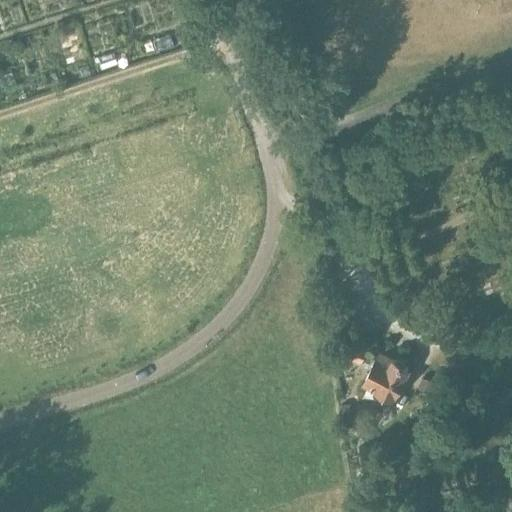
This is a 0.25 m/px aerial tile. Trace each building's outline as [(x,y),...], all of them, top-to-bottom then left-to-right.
[(327,191),(336,197),(347,183),(339,176),(327,191)] [(342,342),(339,352),(362,360),(365,350),(342,342)] [(377,356),(363,382),(379,391),(376,397),(386,402),(389,396),(392,397),(405,372),(405,371),(407,367),(404,365),(403,362),(399,360),(395,361),(392,359),(389,363),(377,356)] [(418,386),(428,391),(432,382),(422,378),(418,386)] [(351,409),(343,410),(345,426),(353,425),(351,409)]
